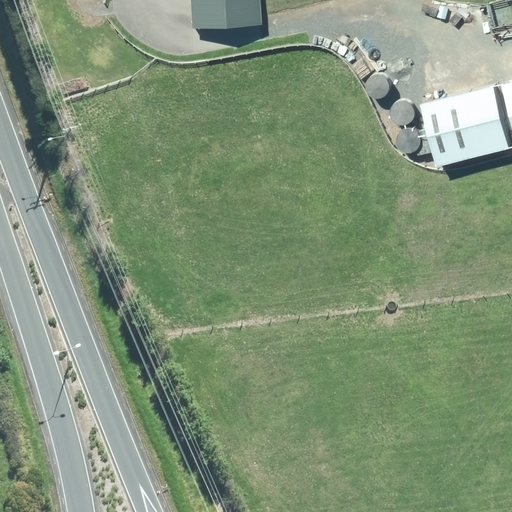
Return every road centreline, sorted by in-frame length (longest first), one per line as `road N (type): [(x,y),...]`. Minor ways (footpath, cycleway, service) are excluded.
road 1 (secondary): [(0,170),(29,202),(146,511)]
road 2 (secondary): [(79,511),(57,409),(0,231)]
